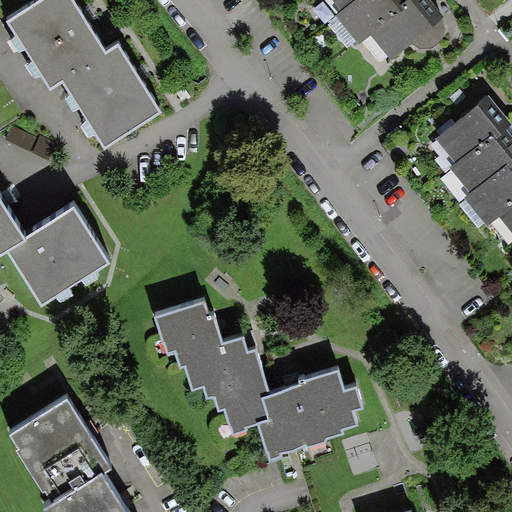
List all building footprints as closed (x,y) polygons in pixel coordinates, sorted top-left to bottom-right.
[(141,80),(117,44),(105,51),(84,19),(71,0),(40,0),(7,22),(50,88),(61,80),(103,145),(160,108),(141,80)] [(324,0),(339,16),(358,0),(324,0)] [(358,0),(339,16),(336,20),(358,45),(368,36),(399,9),(390,0),(358,0)] [(399,9),(368,36),(389,60),(430,24),(409,0),(399,9)] [(479,108),(438,142),(460,168),(494,139),(501,134),(479,108)] [(460,168),(454,172),(475,197),(508,170),(511,166),(511,160),(494,139),(460,168)] [(475,197),(468,203),(489,227),(499,218),(511,207),(511,174),(508,170),(475,197)] [(8,197),(0,184),(0,247),(8,242),(29,229),(8,197)] [(123,271),(76,199),(52,214),(29,229),(8,242),(55,315),(123,271)] [(511,207),(499,218),(511,233),(511,207)] [(202,295),(154,309),(166,345),(174,342),(179,360),(184,358),(191,380),(201,377),(205,390),(213,387),(217,402),(224,400),(233,427),(246,423),(244,418),(258,414),(266,411),(260,389),(268,387),(253,338),(244,341),(240,326),(220,332),(216,322),(211,305),(206,307),(202,295)] [(268,387),(260,389),(266,411),(258,414),(270,454),(281,450),(280,447),(301,440),(303,444),(326,437),(324,432),(341,427),(339,422),(356,417),(351,403),(361,400),(354,380),(341,384),(335,364),(298,375),(299,377),(282,382),(268,387)] [(70,391),(11,429),(53,495),(101,465),(113,457),(91,423),(70,391)] [(53,495),(43,502),(48,511),(131,511),(125,502),(101,465),(53,495)]
